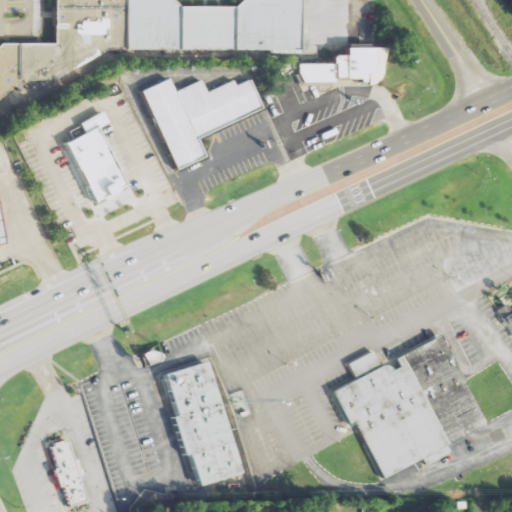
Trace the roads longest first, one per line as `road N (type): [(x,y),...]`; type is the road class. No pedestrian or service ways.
road 1 (trunk): [(0,366),(511,121)]
road 2 (trunk): [(511,88),(0,324)]
road 3 (residential): [(481,102),(416,0)]
